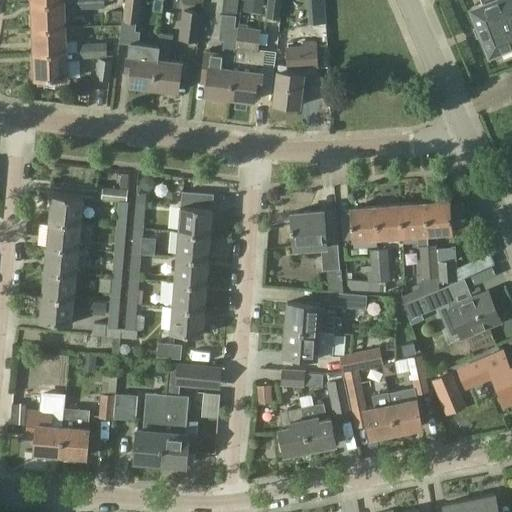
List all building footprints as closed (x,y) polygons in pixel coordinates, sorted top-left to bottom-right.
[(31,0),(31,5),(62,3),(75,2),(75,9),(105,8),(104,0),(31,0)] [(125,0),(122,22),(138,24),(140,0),(125,0)] [(222,0),(221,12),(236,14),(237,0),(222,0)] [(244,0),(243,10),(262,13),(264,0),(244,0)] [(281,0),(267,0),(265,18),(279,20),(281,0)] [(511,0),(480,0),(482,4),(471,8),(479,28),(478,28),(481,35),(482,35),(489,54),(501,50),(505,60),(511,57),(511,0)] [(285,1),(284,20),(300,20),(301,2),(285,1)] [(33,29),(64,27),(62,3),(31,5),(33,29)] [(121,23),(122,11),(111,11),(110,23),(121,23)] [(183,12),(179,40),(200,43),(203,15),(183,12)] [(206,94),(230,97),(234,67),(236,44),(238,28),(234,28),(236,16),(221,14),(218,41),(224,41),(223,54),(206,52),(205,64),(210,64),(206,94)] [(65,53),(107,50),(106,43),(77,44),(77,41),(64,41),(64,27),(33,29),(34,55),(65,53)] [(238,28),(236,44),(234,67),(230,97),(254,100),(256,85),(262,86),(263,71),(258,70),(259,64),(264,64),(266,51),(257,50),(259,31),(238,28)] [(170,61),(173,36),(160,34),(159,45),(158,58),(154,88),(178,91),(179,75),(184,76),(184,77),(185,77),(187,63),(170,61)] [(275,103),(299,106),(302,80),(316,82),(316,68),(318,68),(317,40),(301,41),(301,46),(285,47),(287,68),(286,72),(278,72),(275,103)] [(132,68),(130,85),(154,88),(158,58),(159,45),(130,42),(129,55),(128,55),(126,69),(127,69),(127,68),(132,68)] [(66,78),(66,61),(78,60),(78,59),(98,58),(96,77),(110,79),(113,56),(107,56),(107,50),(65,53),(34,55),(36,79),(39,79),(39,85),(55,84),(55,78),(66,78)] [(181,104),(181,91),(135,90),(135,103),(181,104)] [(264,115),(264,100),(213,98),(212,113),(264,115)] [(127,190),(105,188),(104,200),(118,201),(116,226),(126,227),(128,202),(126,202),(127,190)] [(178,231),(211,234),(213,208),(207,207),(208,193),(182,191),(181,205),(180,205),(178,231)] [(48,220),(81,223),(84,197),(50,194),(48,220)] [(449,201),(424,203),(426,234),(452,232),(449,201)] [(133,227),(143,228),(145,203),(135,202),(133,227)] [(424,203),(400,205),(402,236),(418,234),(422,288),(401,297),(404,304),(431,293),(427,246),(426,234),(424,203)] [(378,237),(402,236),(400,205),(375,207),(378,237)] [(352,239),(378,237),(375,207),(342,209),(344,240),(352,239)] [(330,292),(343,293),(341,268),(340,269),(337,241),(326,241),(324,210),(292,212),(294,248),(322,246),(324,270),(326,270),(328,292),(330,292)] [(79,248),(81,223),(48,220),(46,245),(79,248)] [(126,227),(116,226),(114,251),(124,252),(126,227)] [(143,228),(133,227),(131,252),(141,253),(143,228)] [(209,259),(211,234),(178,231),(176,256),(209,259)] [(87,254),(106,253),(105,244),(87,244),(87,254)] [(77,273),(79,248),(46,245),(43,270),(77,273)] [(436,245),(427,246),(431,293),(439,289),(439,287),(440,287),(440,282),(439,283),(439,281),(457,280),(456,257),(437,258),(436,245)] [(370,250),(371,266),(389,265),(387,249),(370,250)] [(124,252),(114,251),(112,276),(122,277),(124,252)] [(141,253),(131,252),(129,277),(139,278),(141,253)] [(207,284),(209,259),(176,256),(174,281),(207,284)] [(389,265),(371,266),(372,282),(390,281),(389,265)] [(74,298),(77,273),(43,270),(41,295),(74,298)] [(110,301),(120,302),(122,277),(112,276),(110,301)] [(127,302),(137,303),(138,290),(139,278),(129,277),(127,302)] [(502,322),(488,288),(471,296),(464,279),(439,289),(431,293),(404,304),(403,304),(411,325),(423,319),(421,314),(448,303),(449,305),(446,306),(461,340),(502,322)] [(205,309),(207,284),(174,281),(172,306),(205,309)] [(330,292),(329,306),(366,310),(367,295),(343,293),(330,292)] [(72,324),(74,298),(41,295),(38,321),(72,324)] [(121,338),(122,329),(118,328),(120,302),(110,301),(108,325),(93,324),(92,335),(120,338),(121,338)] [(137,330),(134,330),(137,303),(127,302),(125,329),(122,329),(121,338),(136,339),(137,330)] [(287,328),(334,332),(334,330),(342,329),(342,320),(335,316),(336,310),(321,309),(321,304),(289,302),(287,328)] [(203,335),(205,309),(172,306),(170,332),(203,335)] [(333,359),(334,332),(287,328),(284,354),(317,357),(333,359)] [(413,342),(401,345),(403,355),(416,353),(413,342)] [(182,345),(158,343),(157,357),(181,359),(182,345)] [(361,369),(360,368),(368,367),(382,364),(380,350),(365,353),(365,354),(358,355),(338,358),(340,372),(361,369)] [(485,356),(456,369),(457,370),(463,384),(465,389),(494,377),(506,403),(511,400),(511,366),(509,368),(502,351),(486,359),(485,356)] [(421,355),(407,358),(415,395),(429,392),(421,355)] [(178,365),(176,384),(203,386),(204,367),(178,365)] [(281,369),(280,386),(305,388),(306,370),(281,369)] [(451,371),(431,380),(438,397),(458,388),(451,371)] [(359,374),(345,377),(351,409),(366,406),(359,374)] [(113,419),(113,418),(115,395),(115,393),(116,394),(117,377),(103,376),(101,394),(100,394),(98,418),(113,419)] [(327,381),(334,419),(352,416),(344,378),(327,381)] [(113,418),(136,420),(138,395),(116,394),(115,393),(115,395),(113,418)] [(160,463),(166,394),(148,393),(144,429),(138,429),(135,461),(160,463)] [(56,454),(59,454),(61,426),(63,426),(63,418),(64,409),(65,396),(43,394),(41,409),(27,408),(25,439),(35,440),(34,452),(43,453),(43,456),(56,457),(56,454)] [(166,394),(160,463),(164,463),(165,468),(176,469),(178,465),(186,465),(188,434),(185,433),(188,396),(166,394)] [(415,398),(390,404),(396,432),(421,427),(415,398)] [(302,406),(302,407),(303,418),(304,418),(311,450),(336,445),(330,417),(328,417),(325,402),(302,406)] [(396,432),(390,404),(365,409),(371,437),(396,432)] [(302,407),(279,412),(282,426),(279,427),(285,455),(311,450),(304,418),(303,418),(302,407)] [(85,456),(89,410),(64,409),(63,418),(63,426),(61,426),(59,454),(85,456)] [(498,511),(494,494),(469,499),(471,511),(498,511)] [(471,511),(469,499),(445,504),(446,511),(471,511)]
